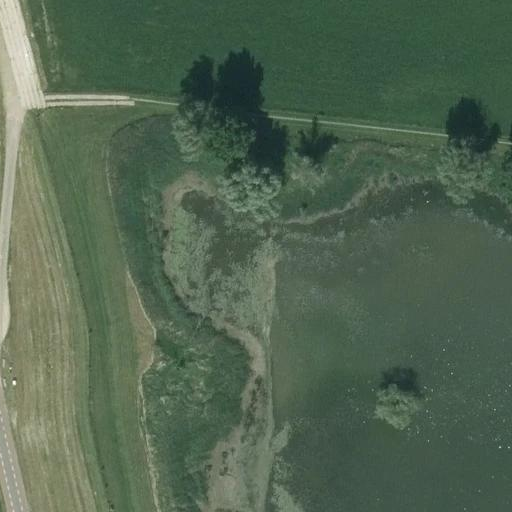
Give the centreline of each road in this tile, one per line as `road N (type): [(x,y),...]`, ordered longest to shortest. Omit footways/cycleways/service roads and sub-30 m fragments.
road 1 (track): [(144,511),(88,232),(70,166),(37,102)]
road 2 (track): [(102,511),(77,395),(71,313),(17,118)]
road 3 (track): [(4,0),(26,92),(0,283)]
